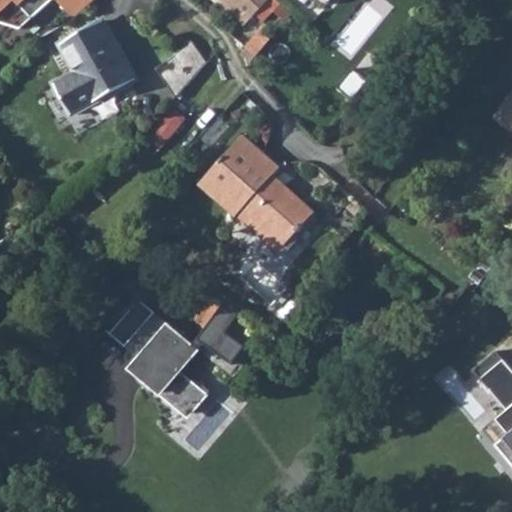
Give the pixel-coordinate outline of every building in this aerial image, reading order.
[(0,0),(0,22),(20,27),(49,0),(58,0),(74,18),(93,0),(0,0)] [(75,73),(56,83),(73,114),(92,103),(103,98),(117,89),(135,79),(102,20),(78,34),(59,44),(75,73)] [(157,69),(177,96),(205,61),(190,38),(157,69)] [(511,90),(493,115),(511,130),(511,129),(511,90)] [(171,106),(153,141),(170,149),(188,114),(171,106)] [(204,177),(226,198),(272,151),(248,129),(204,177)] [(272,151),(226,198),(240,210),(246,203),(288,241),(315,210),(319,207),(278,169),(284,162),(272,151)] [(231,290),(194,336),(170,313),(139,345),(150,356),(141,365),(184,407),(203,386),(179,362),(204,337),(232,358),(245,341),(227,326),(245,303),(233,291),(231,290)] [(117,315),(112,319),(126,333),(157,301),(147,291),(141,296),(131,307),(121,317),(117,315)] [(480,369),(511,405),(511,360),(503,348),(480,369)] [(511,409),(499,420),(511,435),(506,439),(511,445),(511,409)] [(265,504),(274,511),(281,511),(324,462),(310,451),(265,504)]
